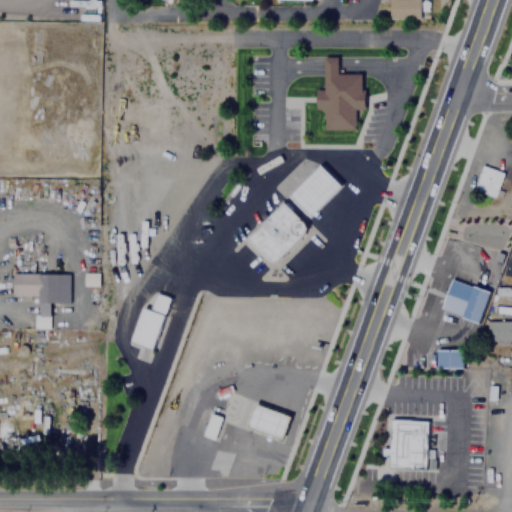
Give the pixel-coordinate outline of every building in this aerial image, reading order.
[(402,0),(389,0),(390,18),(420,19),(421,0),(402,0)] [(360,74),(360,90),(364,90),(364,110),(354,110),(354,128),(324,128),(324,110),(315,110),(315,90),(324,90),(324,58),(337,58),(337,74),(360,74)] [(288,195),(319,166),(340,188),(309,217),(288,195)] [(502,172),(480,166),(473,191),(495,198),(502,172)] [(283,202),(303,223),(304,226),(305,228),(305,231),(303,233),(275,260),(274,261),(271,261),(268,260),(266,259),(246,238),(283,202)] [(68,273),(12,273),(12,294),(35,294),(35,327),(50,327),(50,303),(68,303),(68,273)] [(451,277),(440,308),(481,323),(492,292),(451,277)] [(152,310),(139,306),(129,341),(153,349),(169,297),(157,294),(152,310)] [(488,341),(511,341),(511,320),(488,321),(488,341)] [(437,368),(464,369),(465,350),(438,349),(437,368)] [(232,385),(215,391),(218,399),(234,393),(232,385)] [(290,416),(282,439),(245,426),(253,403),(290,416)] [(210,413),(221,417),(213,439),(201,435),(210,413)] [(381,447),(388,448),(389,419),(426,420),(425,468),(388,467),(388,455),(381,455),(381,447)]
